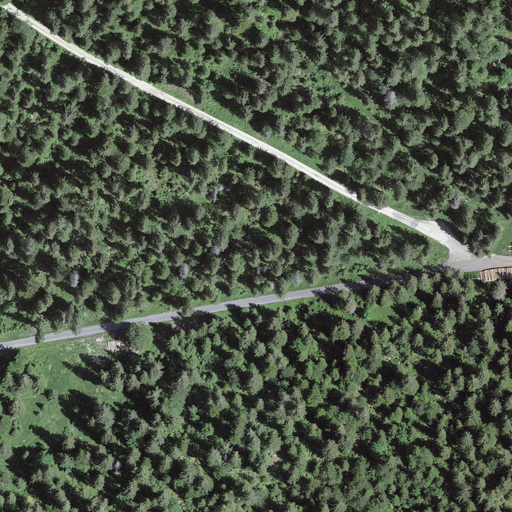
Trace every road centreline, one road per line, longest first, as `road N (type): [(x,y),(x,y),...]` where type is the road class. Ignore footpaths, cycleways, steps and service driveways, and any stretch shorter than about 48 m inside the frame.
road 1 (track): [(508,262),(352,194),(0,0)]
road 2 (track): [(508,262),(0,347)]
